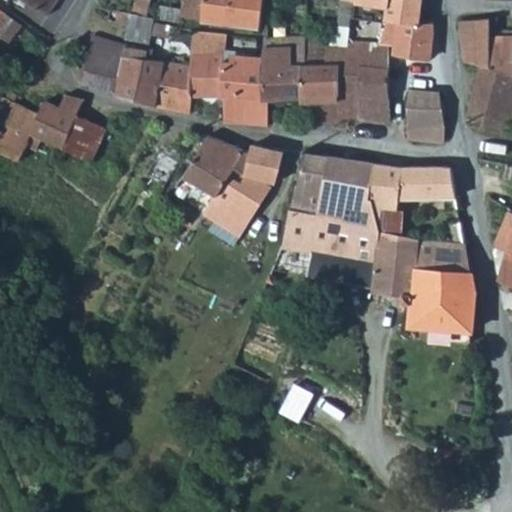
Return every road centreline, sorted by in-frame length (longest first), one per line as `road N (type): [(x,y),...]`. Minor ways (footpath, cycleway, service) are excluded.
road 1 (residential): [(89,0),(72,76),(91,89),(227,127),(463,149)]
road 2 (residential): [(511,450),(463,149)]
road 3 (residential): [(463,149),(441,0)]
